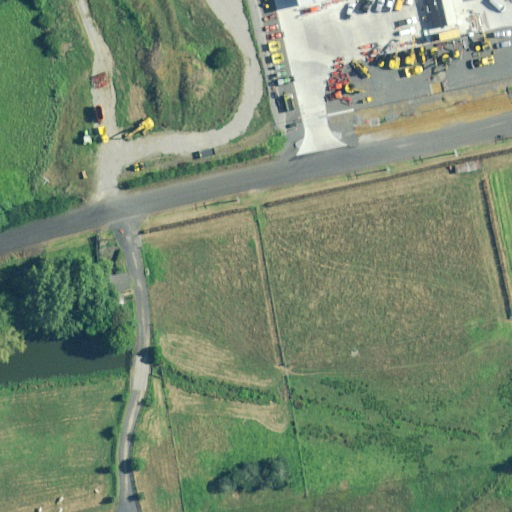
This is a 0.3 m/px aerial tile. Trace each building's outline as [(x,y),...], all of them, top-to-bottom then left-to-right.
[(290,0),(293,10),(339,0),(465,0),(466,0),(465,0),(290,0)] [(397,16),(383,16),(382,25),(397,25),(397,16)] [(364,66),(378,68),(380,42),(342,38),(340,61),(350,62),(349,69),(364,70),(364,66)] [(364,90),(343,94),(348,121),(368,118),(364,90)] [(106,279),(115,308),(128,304),(124,292),(134,289),(129,272),(106,279)]
